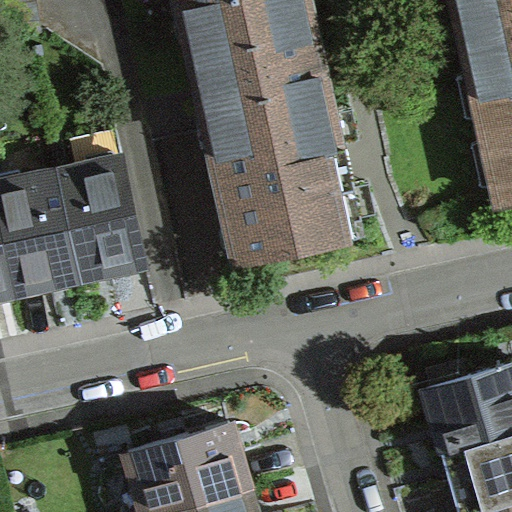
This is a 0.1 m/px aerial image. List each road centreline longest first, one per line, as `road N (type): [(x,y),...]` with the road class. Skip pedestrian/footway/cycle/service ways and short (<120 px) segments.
road 1 (residential): [(320,316),(0,387)]
road 2 (residential): [(320,316),(373,511)]
road 3 (residential): [(511,274),(320,316)]
